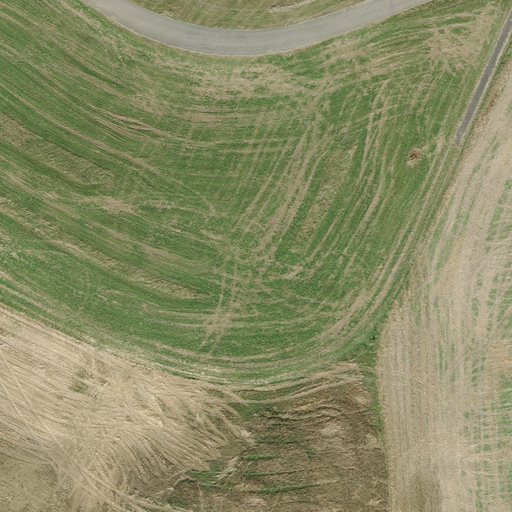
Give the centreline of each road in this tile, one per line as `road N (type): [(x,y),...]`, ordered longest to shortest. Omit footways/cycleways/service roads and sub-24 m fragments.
road 1 (track): [(511,13),(376,315),(349,342),(308,363),(216,376)]
road 2 (unclassified): [(93,0),(168,34),(226,47),(293,39),(402,0)]
road 3 (track): [(0,290),(216,376)]
